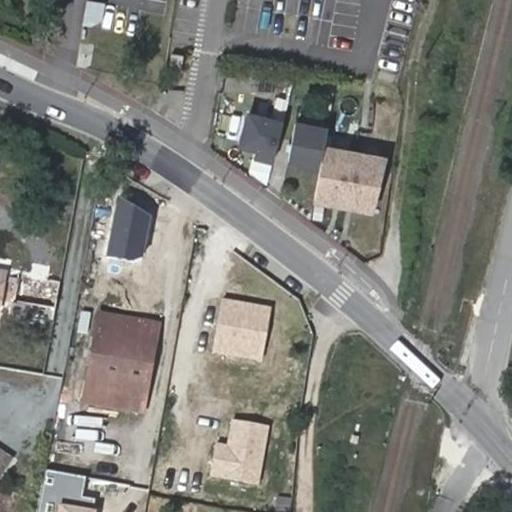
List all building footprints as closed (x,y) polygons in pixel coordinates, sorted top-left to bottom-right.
[(117,61),(165,65),(168,33),(119,29),(117,61)] [(275,153),(285,115),(251,107),(243,137),(260,141),(258,149),(275,153)] [(326,140),(329,121),(298,115),(291,153),(322,158),(326,140)] [(372,208),(387,152),(326,140),(322,158),(315,197),(372,208)] [(151,216),(117,196),(107,254),(144,261),(151,216)] [(55,320),(62,284),(20,278),(14,314),(55,320)] [(271,309),(219,301),(210,355),(263,363),(271,309)] [(104,342),(94,398),(142,407),(158,322),(101,312),(96,339),(104,342)] [(86,397),(94,398),(104,342),(96,339),(86,397)] [(268,429),(233,423),(229,445),(217,443),(211,477),(259,485),(268,429)] [(0,478),(12,461),(0,452),(0,478)] [(85,480),(48,473),(39,511),(96,511),(98,503),(82,499),(85,480)]
